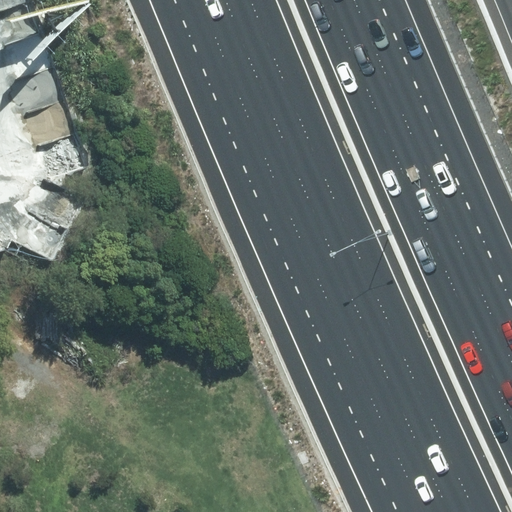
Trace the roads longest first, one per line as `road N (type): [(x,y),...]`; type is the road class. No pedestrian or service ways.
road 1 (motorway): [(450,511),(351,310),(220,0)]
road 2 (motorway): [(362,0),(511,343)]
